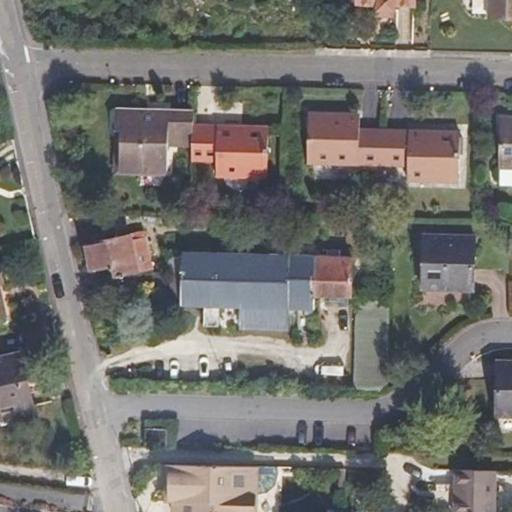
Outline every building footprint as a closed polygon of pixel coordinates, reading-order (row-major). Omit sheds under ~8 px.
[(410,4),(410,0),(349,0),(350,3),(371,3),(371,16),(378,16),(386,16),(386,4),(410,4)] [(511,0),(483,0),(483,11),(502,11),(502,22),(511,21),(511,0)] [(502,11),(483,11),(483,22),(502,22),(502,11)] [(192,127),(192,115),(150,113),(150,119),(142,119),(110,118),(109,135),(114,135),(113,174),(161,176),(162,149),(191,150),(192,127)] [(381,168),(382,131),(360,130),(352,130),(352,120),(334,119),(334,115),(303,114),(301,165),(381,168)] [(511,171),(511,120),(492,120),(491,171),(511,171)] [(191,150),(190,163),(211,164),(211,179),(260,181),(262,130),(235,129),(235,133),(215,133),(215,128),(201,127),(192,127),(191,150)] [(393,132),(382,131),(381,168),(400,169),(399,182),(452,184),(454,133),(415,132),(415,137),(403,137),(404,132),(393,132)] [(111,243),(119,277),(143,273),(133,237),(111,243)] [(468,290),(468,239),(419,239),(419,290),(468,290)] [(100,246),(90,248),(95,270),(92,277),(95,289),(120,284),(119,277),(111,243),(100,246)] [(182,278),(181,309),(195,309),(212,310),(233,310),(233,333),(284,333),(284,312),(309,313),(309,298),(347,298),(347,259),(302,258),(302,265),(286,265),(286,258),(166,257),(165,278),(182,278)] [(349,349),(349,369),(348,389),(386,390),(388,301),(350,300),(349,349)] [(212,310),(195,309),(195,329),(211,329),(212,310)] [(18,375),(13,352),(0,354),(0,415),(17,412),(9,376),(18,375)] [(511,418),(511,365),(491,366),(490,418),(511,418)] [(24,401),(18,375),(9,376),(17,412),(26,410),(24,401)] [(135,452),(162,452),(162,436),(135,436),(135,452)] [(240,471),(171,469),(171,487),(170,509),(179,510),(179,511),(247,511),(248,496),(240,496),(240,471)] [(248,471),(240,471),(240,496),(248,496),(248,471)] [(492,511),(493,474),(452,474),(452,497),(451,511),(492,511)]
